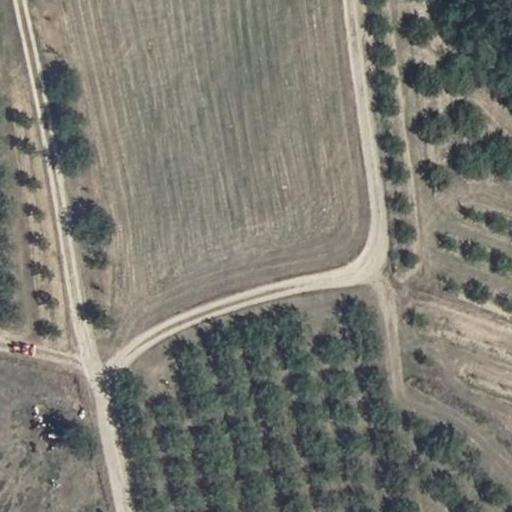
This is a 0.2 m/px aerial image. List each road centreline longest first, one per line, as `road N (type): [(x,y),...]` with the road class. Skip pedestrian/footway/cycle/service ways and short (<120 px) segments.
road 1 (track): [(123,511),(98,391),(127,353),(191,316),(372,263),(379,234),(351,0)]
road 2 (track): [(98,391),(14,0)]
